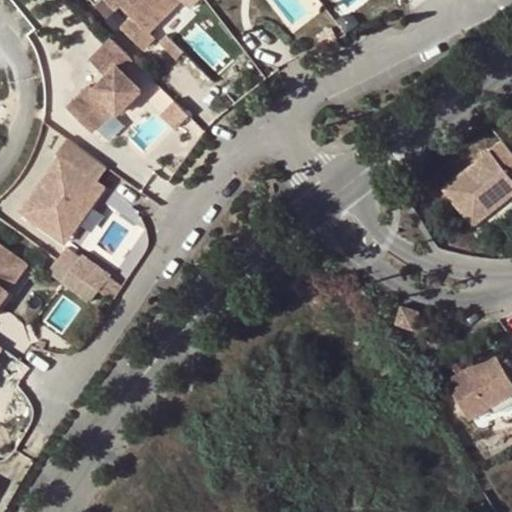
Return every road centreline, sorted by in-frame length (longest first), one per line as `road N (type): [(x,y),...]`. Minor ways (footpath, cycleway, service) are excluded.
road 1 (unclassified): [(56,511),(191,319),(331,199)]
road 2 (residential): [(271,125),(199,195),(27,455)]
road 3 (residential): [(271,125),(347,74),(503,0)]
road 4 (unclassified): [(331,199),(511,58)]
road 5 (residential): [(331,199),(352,243),(415,291),(463,301),(511,288)]
road 6 (residential): [(511,276),(425,261),(331,199)]
road 7 (residential): [(0,32),(26,79),(26,123),(0,166)]
